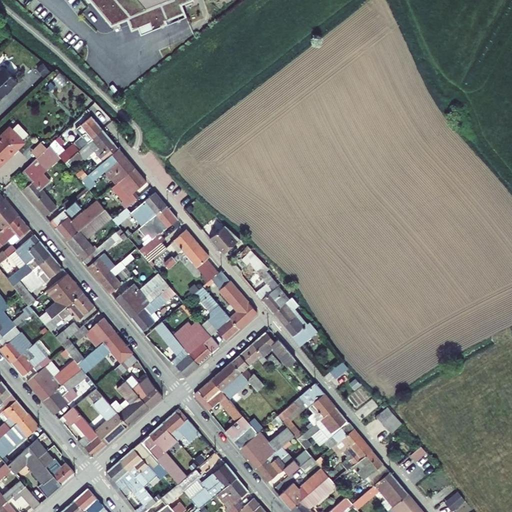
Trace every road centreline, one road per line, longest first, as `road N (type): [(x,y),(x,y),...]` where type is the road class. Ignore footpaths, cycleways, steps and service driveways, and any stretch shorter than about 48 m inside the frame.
road 1 (residential): [(5,185),(179,392)]
road 2 (residential): [(267,315),(430,511)]
road 3 (residential): [(111,128),(267,315)]
road 4 (residential): [(282,511),(179,392)]
road 5 (residential): [(0,365),(91,473)]
